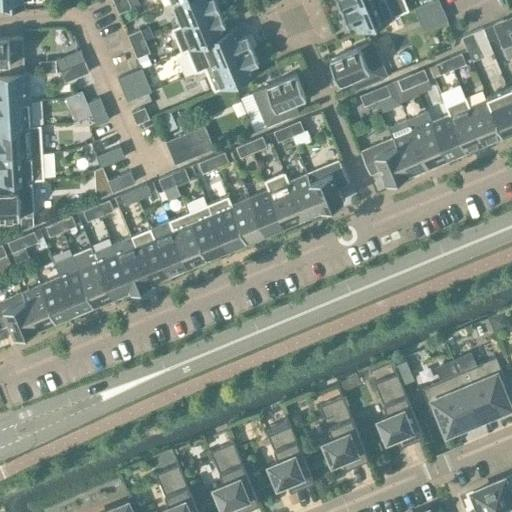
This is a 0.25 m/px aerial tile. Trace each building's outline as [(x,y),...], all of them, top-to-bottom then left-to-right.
[(31,0),(0,0),(0,2),(0,8),(23,7),(23,1),(31,0)] [(128,0),(114,0),(119,12),(131,6),(128,0)] [(177,0),(171,3),(180,24),(181,25),(219,9),(215,0),(177,0)] [(338,0),(342,10),(366,0),(338,0)] [(366,0),(342,10),(348,25),(354,22),(358,31),(409,9),(404,0),(366,0)] [(438,0),(430,0),(417,6),(414,7),(423,29),(447,19),(438,0)] [(181,25),(180,24),(171,28),(181,52),(187,49),(186,48),(226,32),(226,31),(223,24),(225,23),(219,9),(181,25)] [(511,14),(503,18),(509,31),(511,30),(511,14)] [(511,43),(511,38),(509,31),(503,18),(492,23),(502,47),(511,43)] [(205,67),(252,47),(246,33),(241,35),(237,27),(226,31),(226,32),(186,48),(187,49),(196,72),(205,68),(205,67)] [(127,33),(132,45),(145,40),(140,28),(127,33)] [(483,56),(478,44),(473,31),(461,36),(467,49),(472,60),(483,56)] [(0,74),(27,72),(25,72),(22,36),(0,37),(0,74)] [(145,40),(132,45),(137,56),(150,51),(145,40)] [(372,40),(329,58),(339,81),(360,72),(365,84),(387,75),(372,40)] [(205,67),(205,68),(214,90),(256,73),(252,64),(259,62),(252,47),(205,67)] [(461,52),(448,57),(453,67),(465,62),(461,52)] [(60,69),(67,66),(63,55),(55,58),(60,69)] [(453,67),(448,57),(435,62),(440,73),(453,67)] [(67,66),(60,69),(65,81),(89,71),(84,59),(67,66)] [(142,67),(117,77),(122,88),(146,78),(142,67)] [(424,68),(411,73),(415,83),(428,78),(424,68)] [(0,100),(29,99),(27,72),(0,74),(0,100)] [(306,95),(296,72),(253,90),(267,124),(289,115),(284,104),(306,95)] [(415,83),(411,73),(398,78),(402,89),(415,83)] [(373,88),(377,99),(390,93),(386,83),(373,88)] [(511,97),(508,87),(486,96),(502,133),(511,128),(511,97)] [(364,104),(377,99),(373,88),(359,94),(364,104)] [(87,101),(91,113),(104,107),(100,96),(87,101)] [(445,104),(449,113),(464,149),(483,141),(468,105),(469,105),(465,96),(445,104)] [(486,98),(469,105),(468,105),(483,141),(502,133),(486,96),(486,98)] [(0,127),(40,125),(40,124),(30,124),(29,99),(0,100),(0,127)] [(144,106),(132,111),(136,122),(149,117),(144,106)] [(104,107),(91,113),(96,124),(109,119),(104,107)] [(445,156),(431,121),(428,111),(408,120),(426,164),(445,156)] [(431,121),(445,156),(464,149),(449,113),(431,121)] [(286,124),(290,135),(304,129),(300,119),(286,124)] [(426,164),(408,120),(388,128),(392,137),(393,137),(408,172),(426,164)] [(166,140),(175,163),(214,146),(204,124),(166,140)] [(290,135),(286,124),(273,130),(278,140),(290,135)] [(0,153),(42,151),(40,125),(0,127),(0,153)] [(248,140),(253,151),(266,145),(262,134),(248,140)] [(385,182),(408,172),(393,137),(392,137),(360,150),(369,173),(380,168),(384,178),(383,179),(385,182)] [(253,151),(248,140),(236,145),(240,156),(253,151)] [(100,166),(125,156),(120,144),(95,154),(100,166)] [(211,156),(215,166),(229,161),(224,150),(211,156)] [(0,179),(44,177),(42,151),(0,153),(0,179)] [(215,166),(211,156),(198,161),(202,171),(215,166)] [(339,159),(306,173),(321,208),(344,199),(343,195),(342,196),(338,186),(349,181),(339,159)] [(171,172),(175,183),(189,177),(185,166),(171,172)] [(135,181),(130,170),(108,179),(113,190),(135,181)] [(264,179),(268,189),(269,188),(284,224),(302,216),(288,180),(284,171),(264,179)] [(163,188),(175,183),(171,172),(158,177),(163,188)] [(306,173),(288,180),(302,216),(321,208),(306,173)] [(44,177),(0,179),(0,180),(5,181),(6,192),(0,192),(0,216),(33,215),(31,179),(44,178),(44,177)] [(133,188),(138,198),(151,193),(147,182),(133,188)] [(125,204),(138,198),(133,188),(121,193),(125,204)] [(268,189),(250,196),(265,232),(284,224),(269,188),(268,189)] [(228,194),(207,203),(226,248),(246,239),(231,204),(232,204),(228,194)] [(250,196),(232,204),(231,204),(246,239),(265,232),(250,196)] [(95,204),(100,214),(113,209),(109,198),(95,204)] [(207,203),(187,211),(206,256),(226,248),(207,203)] [(100,214),(95,204),(83,209),(87,219),(100,214)] [(168,219),(172,229),(172,228),(187,264),(206,256),(187,211),(168,219)] [(58,219),(62,229),(76,224),(72,214),(58,219)] [(62,229),(58,219),(45,224),(49,234),(62,229)] [(187,264),(172,228),(172,229),(168,219),(150,227),(154,236),(153,236),(168,272),(187,264)] [(130,235),(134,244),(135,244),(150,280),(150,279),(168,272),(153,236),(154,236),(150,227),(130,235)] [(20,235),(24,245),(38,240),(34,229),(20,235)] [(24,245),(20,235),(7,240),(12,250),(24,245)] [(150,280),(135,244),(134,244),(130,235),(112,243),(131,287),(130,288),(131,290),(132,290),(151,282),(150,279),(150,280)] [(131,287),(112,243),(92,251),(96,260),(97,260),(112,295),(130,288),(131,287)] [(72,254),(93,303),(112,295),(97,260),(96,260),(92,251),(90,246),(72,254)] [(59,275),(74,311),(93,303),(72,254),(54,262),(59,275)] [(59,275),(40,283),(55,319),(74,311),(59,275)] [(40,283),(22,291),(37,326),(55,319),(40,283)] [(13,336),(37,326),(22,291),(0,300),(0,326),(9,323),(13,332),(12,333),(13,336)] [(453,358),(478,418),(510,404),(499,378),(504,375),(496,355),(477,363),(471,350),(453,358)] [(446,431),(478,418),(453,358),(435,365),(440,378),(421,386),(429,406),(435,404),(446,431)] [(423,433),(395,366),(394,367),(396,372),(374,381),(387,413),(379,417),(387,435),(396,431),(400,441),(399,441),(400,443),(423,433)] [(368,456),(341,389),(339,390),(341,395),(319,404),(333,436),(325,439),(332,457),(342,454),(346,463),(344,464),(345,465),(368,456)] [(314,478),(286,412),(284,412),(286,417),(265,427),(278,459),(270,462),(278,480),(287,476),(291,486),(290,487),(290,488),(314,478)] [(259,501),(231,435),(230,435),(232,440),(210,449),(223,481),(215,485),(223,503),(232,499),(236,509),(235,509),(236,511),(259,501)] [(199,511),(177,457),(175,458),(177,463),(155,472),(169,504),(161,508),(162,511),(199,511)] [(481,511),(511,498),(511,492),(505,477),(472,491),(481,511)] [(481,511),(511,511),(511,498),(481,511)] [(131,511),(127,502),(102,511),(131,511)]
